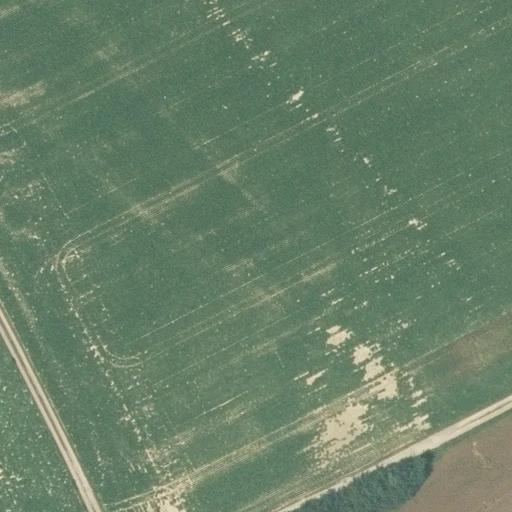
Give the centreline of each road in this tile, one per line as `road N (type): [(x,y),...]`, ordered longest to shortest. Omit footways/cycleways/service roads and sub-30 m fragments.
road 1 (track): [(286,511),(511,392)]
road 2 (track): [(0,329),(92,511)]
